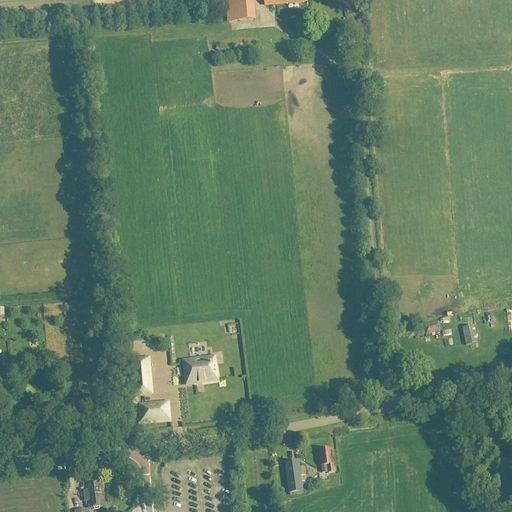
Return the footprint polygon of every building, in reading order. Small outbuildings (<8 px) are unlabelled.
[(226,0),(229,22),(254,20),(252,0),(226,0)] [(439,332),(438,321),(424,322),(425,333),(439,332)] [(474,325),(462,328),(466,346),(478,343),(474,325)] [(216,355),(182,360),(185,387),(219,382),(216,355)] [(151,371),(150,357),(131,359),(132,373),(151,371)] [(169,402),(138,404),(140,424),(171,421),(169,402)] [(328,473),(334,473),(331,449),(320,450),(322,473),(328,472),(328,473)] [(288,494),(304,492),(299,461),(284,463),(288,494)] [(90,509),(106,507),(103,481),(84,484),(87,506),(89,505),(90,509)]
